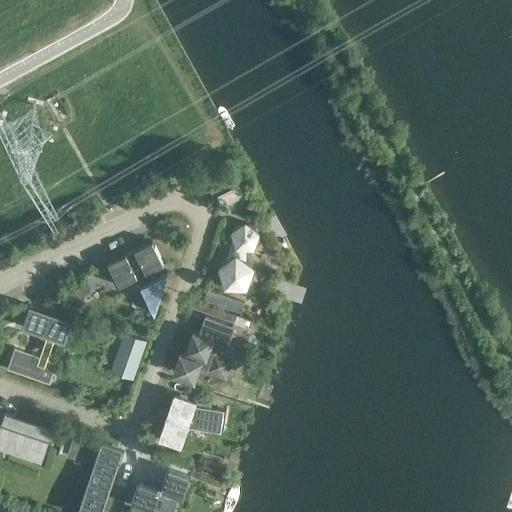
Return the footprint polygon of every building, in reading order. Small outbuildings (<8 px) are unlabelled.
[(227,258),(220,277),(236,289),(253,278),(247,259),(241,259),(241,257),(239,249),(241,246),(245,249),(258,240),(254,225),(238,225),(233,240),(237,243),(233,249),(233,258),(227,258)] [(165,269),(148,277),(145,272),(163,264),(152,241),(108,263),(118,286),(136,277),(139,281),(138,282),(138,283),(151,308),(152,309),(152,308),(165,270),(165,269)] [(76,284),(67,288),(75,306),(84,302),(76,284)] [(21,326),(64,341),(72,319),(29,304),(21,326)] [(205,329),(228,337),(232,324),(204,315),(198,333),(193,332),(186,351),(191,352),(190,356),(180,352),(174,371),(192,378),(197,365),(225,374),(231,356),(229,355),(232,346),(223,343),(220,352),(208,347),(211,338),(203,335),(205,329)] [(123,332),(110,370),(131,377),(144,339),(123,332)] [(6,369),(49,384),(57,362),(14,347),(6,369)] [(167,409),(165,409),(167,410),(161,428),(159,427),(158,428),(161,429),(158,437),(181,445),(184,436),(186,437),(186,436),(184,436),(188,424),(220,429),(220,428),(216,427),(219,407),(223,408),(223,407),(195,403),(196,400),(199,401),(199,400),(171,391),(173,392),(167,409)] [(53,429),(3,412),(0,420),(0,440),(44,455),(53,429)] [(57,453),(92,465),(76,511),(102,511),(119,465),(116,464),(120,452),(123,453),(123,452),(121,451),(122,448),(101,440),(100,444),(65,432),(57,453)] [(182,497),(190,475),(167,467),(161,485),(157,484),(156,488),(138,482),(130,504),(153,511),(159,494),(163,495),(164,491),(182,497)]
